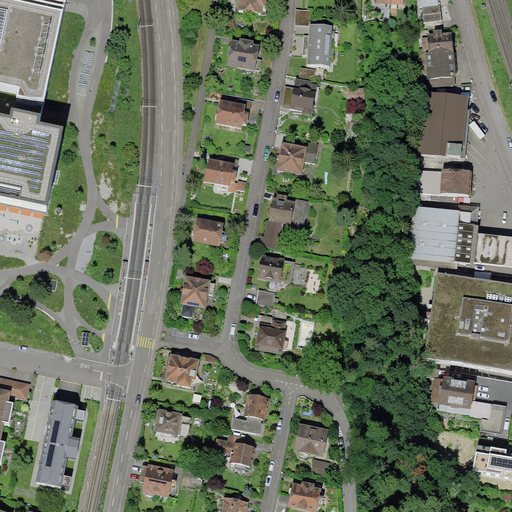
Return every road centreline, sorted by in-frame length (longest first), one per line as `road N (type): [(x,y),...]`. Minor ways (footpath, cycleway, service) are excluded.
road 1 (tertiary): [(138,379),(169,143),(161,0)]
road 2 (residential): [(284,0),(223,346)]
road 3 (residential): [(457,0),(511,160)]
road 4 (residential): [(292,383),(323,393),(348,431),(350,511)]
road 5 (residential): [(138,379),(0,352)]
road 6 (tertiary): [(110,511),(138,379)]
road 7 (residential): [(292,383),(265,511)]
